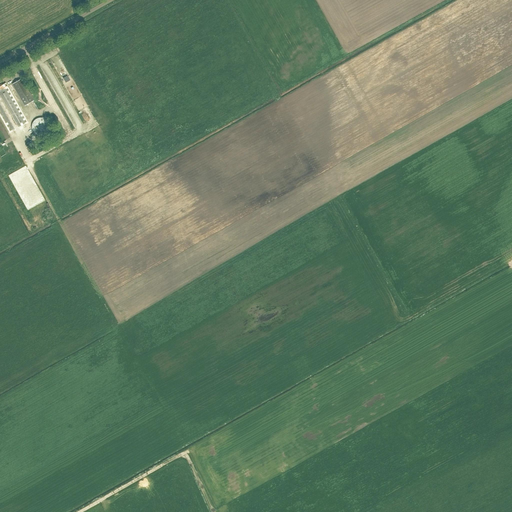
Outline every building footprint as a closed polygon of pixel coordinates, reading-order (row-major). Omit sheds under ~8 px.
[(48,78),(56,74),(64,91),(68,89),(63,80),(61,79),(61,76),(65,76),(64,80),(65,82),(71,82),(73,81),(59,55),(53,59),(56,65),(56,68),(54,64),(49,67),(51,67),(54,73),(50,72),(48,69),(45,70),(45,72),(48,78)] [(34,101),(22,79),(12,84),(24,106),(34,101)] [(27,123),(5,83),(0,86),(0,115),(10,133),(27,123)] [(80,107),(84,120),(93,117),(88,105),(80,107)] [(214,500),(217,509),(224,507),(221,498),(214,500)]
